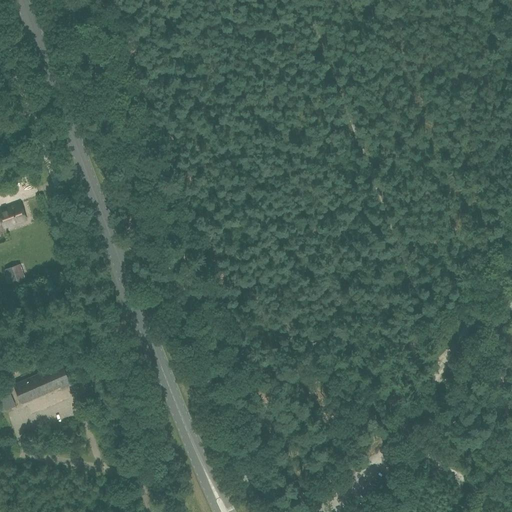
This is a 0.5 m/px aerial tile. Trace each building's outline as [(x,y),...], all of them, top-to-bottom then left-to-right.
[(2,186),(4,191),(15,186),(13,180),(2,186)] [(26,219),(20,203),(0,210),(0,217),(4,227),(26,219)] [(4,269),(12,291),(27,285),(20,263),(4,269)] [(70,383),(61,363),(13,384),(21,402),(60,386),(61,387),(70,383)] [(0,389),(0,411),(0,413),(16,406),(7,387),(0,389)]
